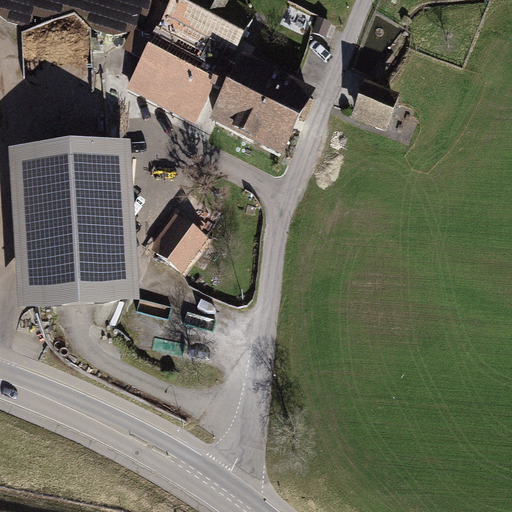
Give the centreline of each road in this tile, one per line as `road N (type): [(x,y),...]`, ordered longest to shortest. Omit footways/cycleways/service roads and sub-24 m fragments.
road 1 (unclassified): [(369,0),(275,241),(246,440),(219,489)]
road 2 (secondary): [(0,380),(141,440),(219,489)]
